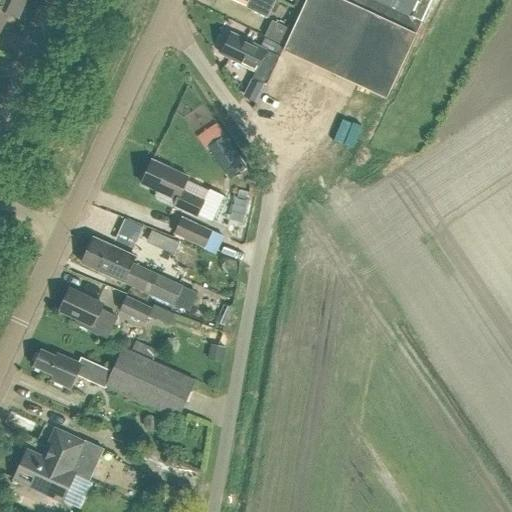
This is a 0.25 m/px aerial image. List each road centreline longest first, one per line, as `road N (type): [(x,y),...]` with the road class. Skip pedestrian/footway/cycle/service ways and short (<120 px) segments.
road 1 (unclassified): [(212,511),(268,175),(256,141),(161,14)]
road 2 (unclassified): [(60,232),(161,14)]
road 3 (unclassified): [(0,371),(60,232)]
road 4 (residential): [(0,128),(59,0)]
